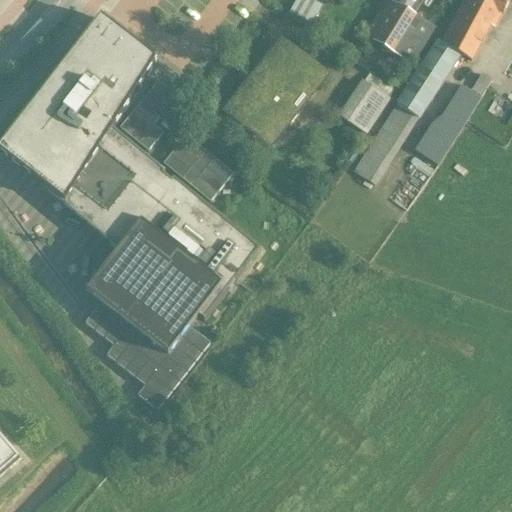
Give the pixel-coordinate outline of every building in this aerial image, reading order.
[(315,22),(323,3),(315,0),(297,0),(292,13),(315,22)] [(437,45),(353,173),(375,187),(418,120),(420,122),(461,59),(471,63),(494,21),(498,22),(509,0),(465,0),(441,47),(437,45)] [(387,1),(365,38),(412,67),(434,30),(414,17),(424,0),(391,0),(390,2),(387,1)] [(25,105),(0,144),(0,153),(1,155),(104,235),(102,239),(110,246),(79,285),(161,349),(190,311),(204,323),(259,252),(113,132),(155,66),(157,63),(101,19),(31,109),(25,105)] [(254,78),(226,114),(263,144),(281,121),(289,127),(299,113),(292,108),(299,98),(304,102),(324,78),(285,47),(258,80),(254,78)] [(435,122),(414,154),(439,168),(482,99),(481,98),(492,82),(482,76),(471,92),(462,86),(437,123),(435,122)] [(362,82),(338,118),(367,137),(391,101),(362,82)] [(158,83),(120,130),(148,153),(163,134),(154,126),(177,98),(158,83)] [(186,137),(163,166),(210,204),(233,176),(186,137)] [(100,304),(84,324),(114,348),(106,358),(145,388),(137,397),(156,413),(210,345),(190,329),(168,358),(100,304)] [(0,477),(18,461),(0,440),(0,477)]
